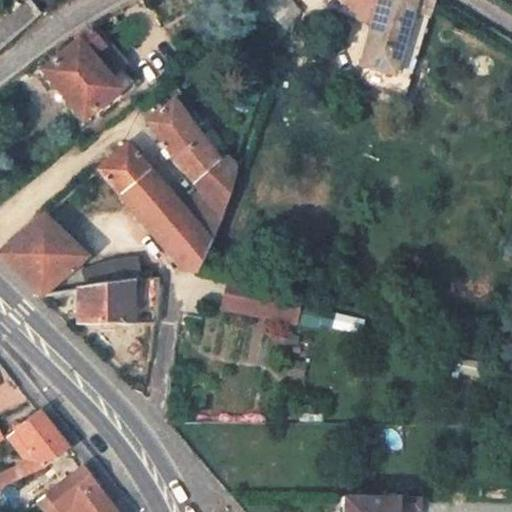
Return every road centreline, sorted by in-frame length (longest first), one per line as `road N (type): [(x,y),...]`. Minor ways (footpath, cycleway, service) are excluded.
road 1 (unknown): [(118,217),(161,261),(172,292),(158,474),(134,499)]
road 2 (primary): [(177,511),(146,452),(0,292)]
road 3 (primary): [(0,330),(78,417),(142,511)]
road 4 (residential): [(0,69),(110,0)]
